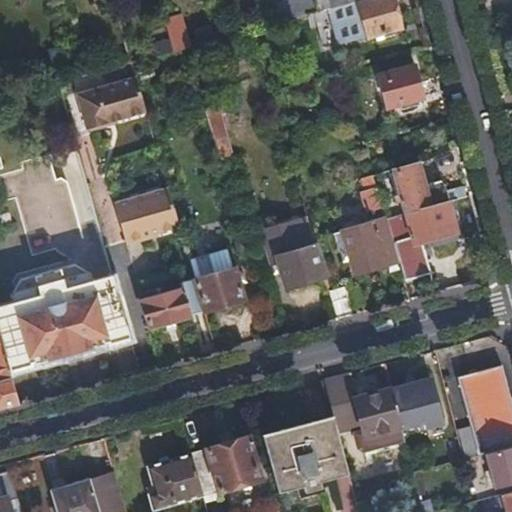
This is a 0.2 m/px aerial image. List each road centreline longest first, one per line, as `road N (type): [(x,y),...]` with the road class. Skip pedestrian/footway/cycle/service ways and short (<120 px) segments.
road 1 (residential): [(0,436),(511,302)]
road 2 (residential): [(445,0),(511,248)]
